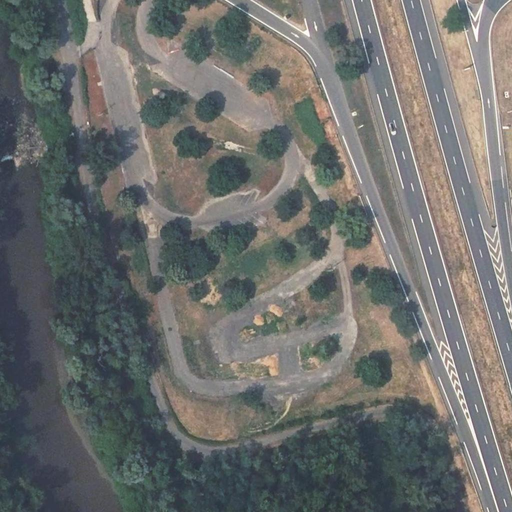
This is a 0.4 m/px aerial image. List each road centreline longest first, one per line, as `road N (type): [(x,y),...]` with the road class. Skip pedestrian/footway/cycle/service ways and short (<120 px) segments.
road 1 (unclassified): [(60,0),(85,188),(178,440),(230,450),(404,412),(426,425),(460,511)]
road 2 (motorway): [(361,0),(508,511)]
road 3 (motorway): [(327,72),(495,511)]
road 4 (motorway): [(511,357),(412,0)]
road 5 (motorway): [(511,300),(482,67)]
